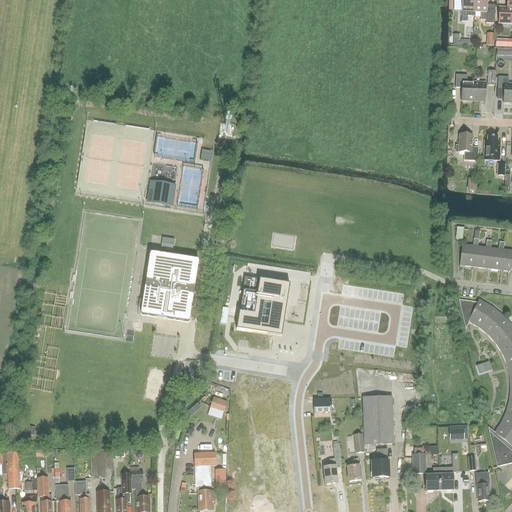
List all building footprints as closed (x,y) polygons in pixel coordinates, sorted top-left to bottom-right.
[(474,17),(474,12),(474,0),(462,0),(462,22),(467,22),(468,17),(474,17)] [(487,10),(487,0),(474,0),(474,12),(481,12),(481,21),(486,21),(486,24),(494,24),(495,10),(487,10)] [(511,0),(506,0),(507,8),(500,7),(498,23),(511,23),(511,0)] [(454,36),(453,47),(469,48),(469,42),(459,42),(459,36),(454,36)] [(496,47),(506,48),(506,40),(496,40),(496,47)] [(495,86),(496,72),(488,72),(487,86),(495,86)] [(473,102),(474,83),(467,83),(467,76),(456,76),(455,89),(462,89),(461,102),(473,102)] [(511,103),(511,84),(509,85),(509,78),(498,77),(498,90),(504,91),(503,103),(511,103)] [(486,84),(474,83),(473,102),(485,103),(486,84)] [(464,161),(478,162),(478,149),(472,148),(472,136),(460,136),(459,147),(456,147),(456,153),(465,153),(464,161)] [(484,161),(500,161),(501,142),(498,142),(498,137),(488,137),(487,142),(484,142),(484,161)] [(210,152),(202,151),(200,160),(208,162),(210,152)] [(505,176),(505,165),(497,164),(497,176),(505,176)] [(468,192),(476,192),(477,180),(469,179),(468,192)] [(175,187),(150,183),(147,202),(172,205),(175,187)] [(463,240),(464,229),(457,228),(456,239),(463,240)] [(173,252),(175,240),(163,239),(161,251),(173,252)] [(473,268),(476,240),(474,240),(473,247),(462,245),(460,266),(473,268)] [(486,269),(489,242),(487,241),(486,248),(478,247),(478,240),(476,240),(473,268),(486,269)] [(498,271),(502,243),(499,243),(499,250),(491,249),(491,242),(489,242),(486,269),(498,271)] [(511,268),(511,251),(503,250),(504,243),(502,243),(498,271),(509,272),(508,274),(509,274),(511,268)] [(150,255),(150,256),(141,313),(141,314),(141,315),(142,316),(187,323),(188,323),(189,322),(189,321),(199,263),(198,263),(198,262),(197,261),(152,254),(151,254),(150,254),(150,255)] [(290,285),(244,278),(236,331),(252,333),(252,331),(274,334),(276,322),(284,323),(290,285)] [(469,323),(478,303),(458,301),(465,331),(469,323)] [(479,329),(493,309),(479,301),(478,303),(469,323),(479,329)] [(227,321),(229,309),(223,308),(220,324),(226,325),(227,321)] [(488,336),(505,319),(493,309),(479,329),(488,336)] [(496,345),(511,333),(511,326),(505,319),(488,336),(496,345)] [(511,350),(511,333),(496,345),(502,355),(511,350)] [(511,364),(511,350),(502,355),(507,366),(511,364)] [(290,389),(242,394),(243,406),(255,405),(256,411),(292,407),(290,389)] [(214,398),(208,416),(221,421),(227,402),(214,398)] [(365,446),(394,445),(392,398),(363,399),(365,446)] [(331,401),(314,401),(314,414),(332,414),(331,401)] [(201,408),(198,404),(185,415),(188,419),(201,408)] [(239,467),(241,486),(302,480),(301,466),(298,466),(292,411),(268,413),(268,418),(249,419),(250,434),(236,436),(236,441),(246,440),(248,466),(239,467)] [(511,429),(511,415),(506,413),(501,424),(511,429)] [(511,447),(511,429),(501,424),(494,433),(511,447)] [(36,429),(29,427),(27,435),(34,436),(36,429)] [(511,447),(494,433),(488,428),(497,468),(511,464),(511,447)] [(464,431),(450,431),(450,441),(464,441),(464,431)] [(364,454),(362,435),(355,436),(356,454),(364,454)] [(341,468),(339,456),(338,445),(333,445),(335,461),(329,461),(330,468),(323,469),(325,486),(336,485),(334,469),(341,468)] [(124,459),(124,448),(115,449),(115,460),(124,459)] [(378,479),(387,479),(386,451),(376,451),(376,463),(372,464),(372,479),(373,479),(373,480),(378,480),(378,479)] [(93,452),(94,480),(106,479),(105,471),(109,471),(108,452),(93,452)] [(8,491),(19,491),(17,454),(0,454),(0,466),(1,466),(2,476),(7,476),(8,491)] [(211,487),(211,467),(216,467),(215,454),(195,455),(195,488),(198,488),(198,511),(209,511),(213,511),(212,503),(214,503),(214,493),(208,493),(208,487),(211,487)] [(419,457),(415,457),(412,457),(413,476),(426,475),(425,457),(419,457)] [(469,473),(476,472),(475,458),(468,459),(469,473)] [(357,460),(352,461),(353,467),(347,468),(348,483),(361,482),(359,467),(358,467),(357,460)] [(225,470),(215,470),(216,487),(226,486),(225,470)] [(440,492),(439,470),(434,470),(434,476),(426,477),(426,493),(440,492)] [(453,476),(445,476),(444,470),(439,470),(440,492),(453,492),(453,476)] [(141,499),(141,488),(140,482),(142,482),(142,474),(131,474),(131,482),(132,492),(135,491),(136,506),(137,506),(137,511),(148,511),(149,506),(151,506),(150,500),(149,500),(149,499),(141,499)] [(489,474),(476,475),(478,503),(490,502),(489,493),(490,493),(490,488),(489,488),(489,487),(490,487),(489,474)] [(129,502),(129,496),(131,496),(130,475),(123,476),(122,489),(117,489),(117,501),(116,511),(126,511),(126,506),(129,502)] [(37,491),(36,480),(31,480),(31,484),(25,484),(26,492),(31,492),(31,491),(37,491)] [(48,503),(47,487),(47,480),(36,480),(37,491),(38,491),(38,498),(37,498),(42,498),(42,503),(42,511),(50,511),(51,509),(52,508),(52,503),(48,503)] [(89,511),(89,496),(87,496),(86,483),(75,483),(76,497),(80,496),(80,500),(80,511),(89,511)] [(71,502),(68,502),(68,486),(55,487),(56,502),(59,502),(59,511),(60,511),(69,511),(70,511),(71,511),(71,502)] [(97,511),(109,511),(109,493),(97,493),(97,511)] [(0,511),(9,511),(9,504),(8,504),(8,498),(3,498),(3,497),(0,496),(0,511)] [(34,511),(34,504),(37,504),(37,498),(25,498),(26,504),(21,505),(21,511),(34,511)]
